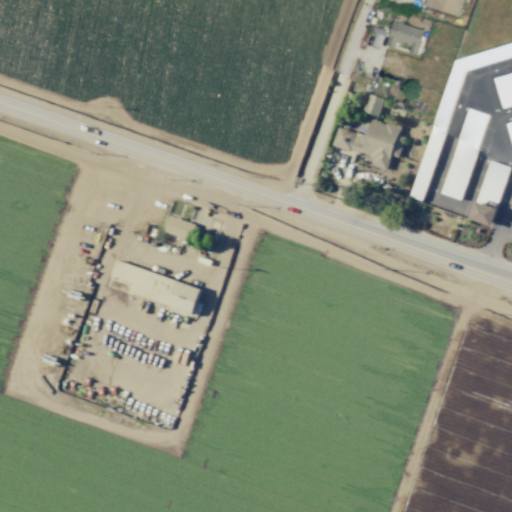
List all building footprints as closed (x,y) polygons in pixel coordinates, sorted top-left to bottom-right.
[(388,43),(419,52),(425,30),(394,21),(388,43)] [(455,57),(416,180),(428,184),(466,66),(468,67),(470,62),(455,57)] [(511,71),(494,76),(502,107),(511,103),(511,71)] [(383,99),(367,94),(361,112),(377,117),(383,99)] [(440,194),(461,200),(488,114),(467,108),(440,194)] [(337,127),(331,145),(371,157),(368,165),(386,170),(391,155),(398,157),(404,137),(398,135),(400,127),(370,118),(365,135),(337,127)] [(471,221),(492,226),(507,166),(486,161),(471,221)] [(187,240),(193,224),(169,215),(163,231),(187,240)] [(200,288),(115,261),(110,276),(132,283),(128,293),(192,314),(200,288)]
